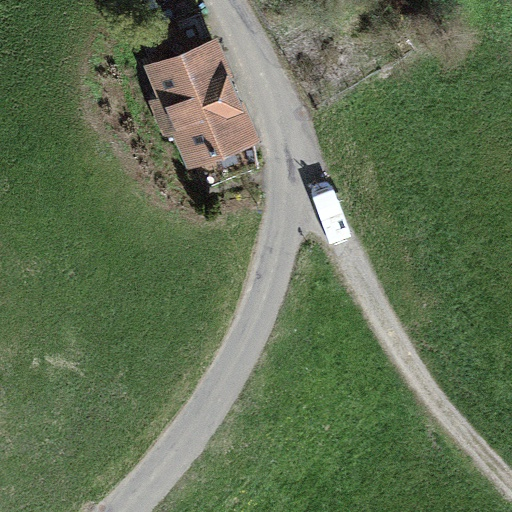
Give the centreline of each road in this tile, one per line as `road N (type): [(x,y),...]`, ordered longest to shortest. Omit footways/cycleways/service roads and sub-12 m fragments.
road 1 (unclassified): [(241,0),(277,65),(304,195),(257,351),(166,491),(143,511)]
road 2 (track): [(511,495),(492,477),(361,278),(293,142)]
